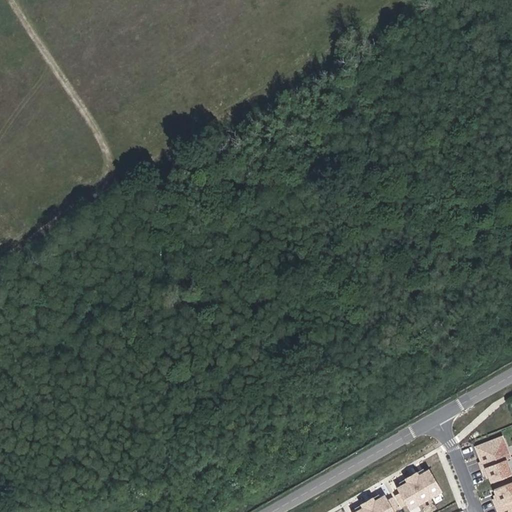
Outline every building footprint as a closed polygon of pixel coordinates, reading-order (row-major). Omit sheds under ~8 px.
[(482,467),(507,457),(511,455),(503,434),(477,445),(482,458),(479,459),(482,467)] [(511,473),(511,469),(507,457),(482,467),(485,475),(489,474),(492,482),(511,473)] [(429,469),(418,476),(432,498),(443,491),(429,469)] [(408,482),(418,476),(416,472),(406,479),(408,482)] [(418,476),(408,482),(421,504),(432,498),(418,476)] [(497,505),(511,498),(511,479),(494,487),(497,495),(494,496),(497,505)] [(408,482),(397,489),(399,492),(401,496),(404,500),(406,504),(410,511),(421,504),(408,482)] [(385,496),(374,502),(379,511),(394,511),(392,507),(389,503),(387,499),(385,496)] [(511,511),(511,498),(497,505),(500,511),(502,511),(504,511),(503,511),(511,511)] [(361,505),(363,509),(374,502),(372,499),(361,505)] [(379,511),(374,502),(363,509),(364,511),(379,511)]
